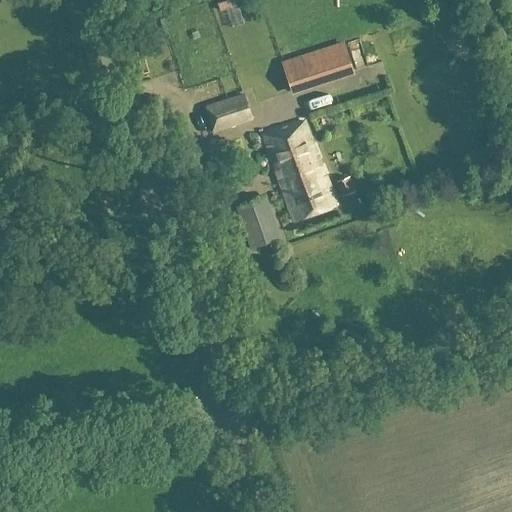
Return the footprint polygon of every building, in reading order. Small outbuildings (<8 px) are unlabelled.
[(219,12),(234,6),(231,0),(217,5),(219,12)] [(226,17),(228,30),(247,26),(244,13),(226,17)] [(359,78),(349,43),(286,61),(296,96),(359,78)] [(170,84),(176,106),(193,101),(187,79),(170,84)] [(241,97),(204,110),(212,133),(249,120),(241,97)] [(302,124),(261,139),(291,223),(335,207),(302,124)] [(334,184),(340,198),(352,193),(347,179),(334,184)] [(263,198),(233,210),(249,251),(279,240),(263,198)] [(22,314),(36,310),(33,300),(19,304),(22,314)]
